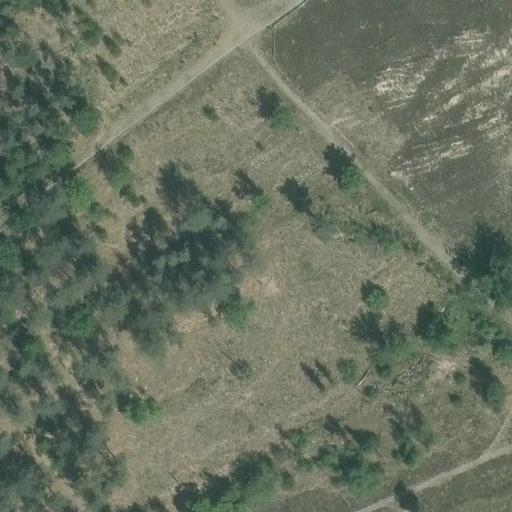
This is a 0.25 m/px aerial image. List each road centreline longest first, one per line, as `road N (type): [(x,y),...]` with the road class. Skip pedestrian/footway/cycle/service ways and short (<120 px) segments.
road 1 (track): [(223,32),(299,115),(511,301)]
road 2 (track): [(0,197),(223,32)]
